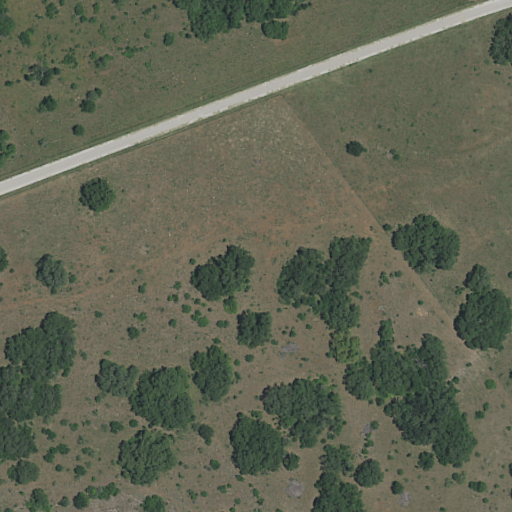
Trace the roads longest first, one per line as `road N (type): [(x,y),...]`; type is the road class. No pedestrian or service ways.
road 1 (residential): [(490,0),(124,133)]
road 2 (residential): [(124,133),(0,185)]
